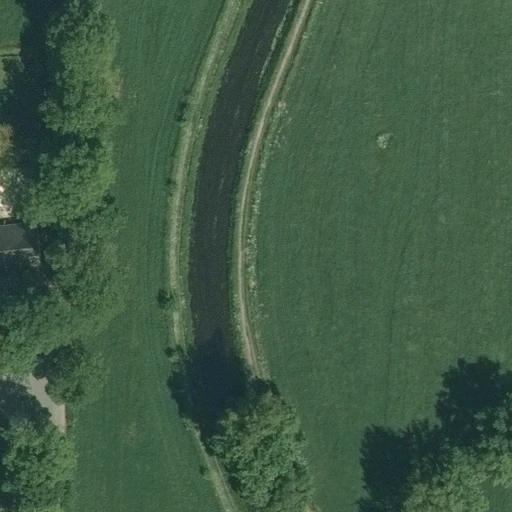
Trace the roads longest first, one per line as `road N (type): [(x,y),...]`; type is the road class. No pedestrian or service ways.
road 1 (unclassified): [(56,511),(68,168)]
road 2 (track): [(68,168),(79,0)]
